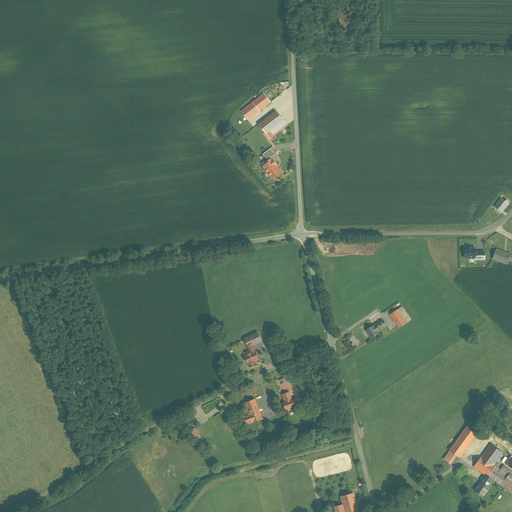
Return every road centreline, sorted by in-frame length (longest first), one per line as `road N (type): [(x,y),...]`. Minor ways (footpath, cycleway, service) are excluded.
road 1 (unclassified): [(331,338),(141,430),(9,511)]
road 2 (unclassified): [(302,234),(0,279)]
road 3 (unclassified): [(302,234),(289,0)]
road 4 (unclassified): [(511,213),(482,233),(302,234)]
road 5 (unclassified): [(376,511),(331,338)]
